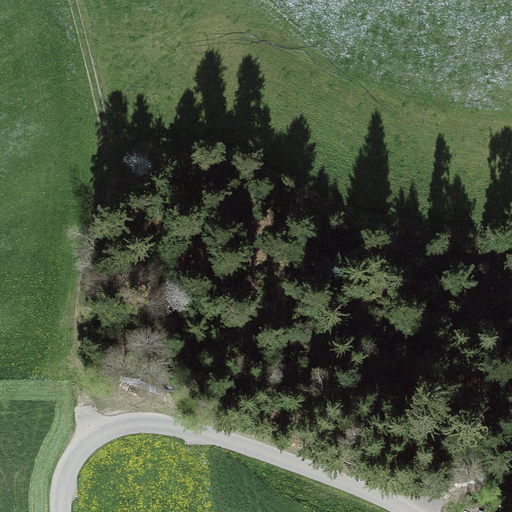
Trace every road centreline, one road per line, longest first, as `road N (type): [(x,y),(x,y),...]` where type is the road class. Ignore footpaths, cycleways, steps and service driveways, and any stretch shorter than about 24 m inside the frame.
road 1 (track): [(91,436),(76,339),(105,140),(72,0)]
road 2 (unclassified): [(59,511),(66,470),(83,443),(135,421),(219,437),(408,511)]
